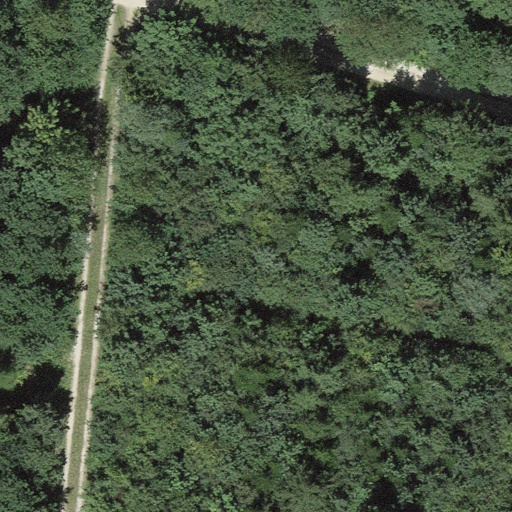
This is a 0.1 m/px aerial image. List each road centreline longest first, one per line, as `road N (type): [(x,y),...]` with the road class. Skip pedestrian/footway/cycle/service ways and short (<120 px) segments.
road 1 (track): [(126,0),(74,511)]
road 2 (track): [(147,0),(511,105)]
